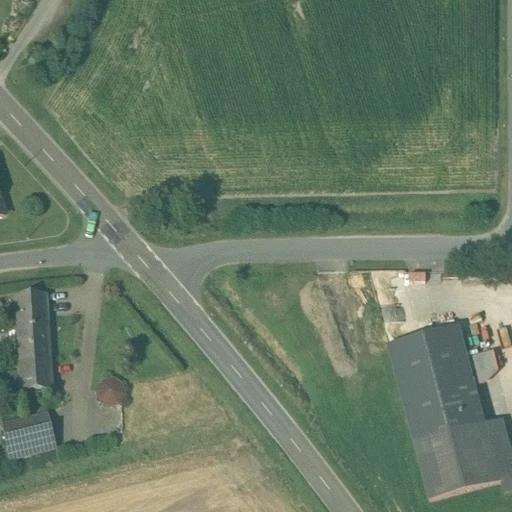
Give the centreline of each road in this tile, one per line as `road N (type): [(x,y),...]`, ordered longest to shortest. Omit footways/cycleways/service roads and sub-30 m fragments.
road 1 (unclassified): [(161,286),(196,256),(511,248)]
road 2 (tertiary): [(345,511),(161,286)]
road 3 (tertiary): [(132,252),(0,100)]
road 4 (unclassified): [(132,252),(0,262)]
